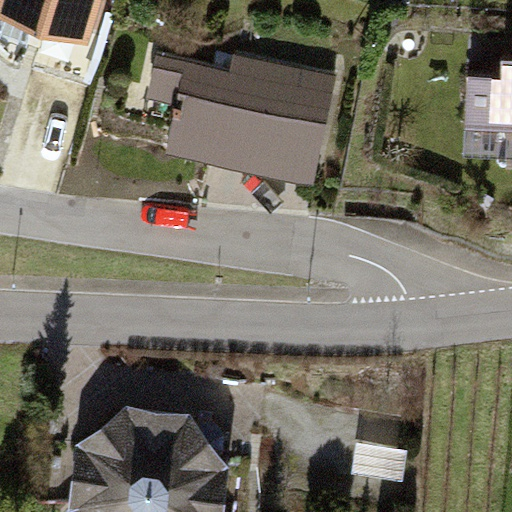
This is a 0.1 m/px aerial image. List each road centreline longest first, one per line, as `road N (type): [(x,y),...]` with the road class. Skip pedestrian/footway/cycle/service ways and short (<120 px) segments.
road 1 (residential): [(459,310),(448,278),(398,253),(332,239),(214,243),(0,217)]
road 2 (residential): [(0,312),(164,318),(459,310)]
